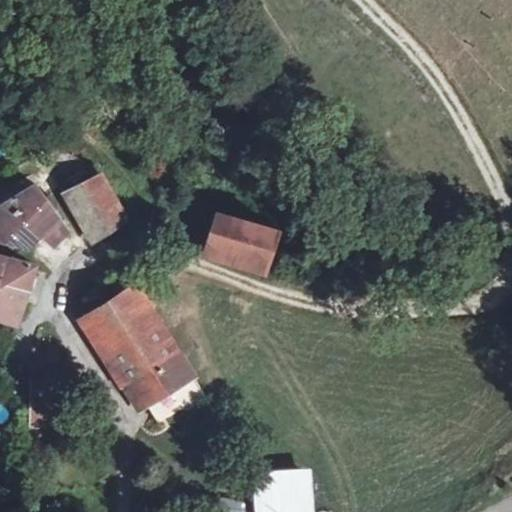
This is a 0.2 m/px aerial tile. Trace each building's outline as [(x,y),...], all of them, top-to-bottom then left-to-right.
[(92,141),(60,162),(88,207),(134,181),(112,157),(92,141)] [(20,164),(0,173),(0,204),(10,214),(22,206),(37,221),(56,204),(20,164)] [(488,210),(494,210),(495,185),(468,184),(468,210),(488,210)] [(494,210),(488,210),(488,228),(508,228),(508,210),(494,210)] [(201,252),(262,270),(270,237),(209,219),(201,252)] [(0,257),(0,317),(13,322),(32,272),(0,257)] [(129,285),(78,318),(118,380),(131,373),(159,414),(188,397),(177,379),(187,372),(129,285)] [(16,397),(42,398),(43,383),(17,382),(16,397)] [(42,398),(16,397),(14,422),(42,422),(42,398)] [(314,511),(312,469),(250,472),(252,511),(314,511)]
